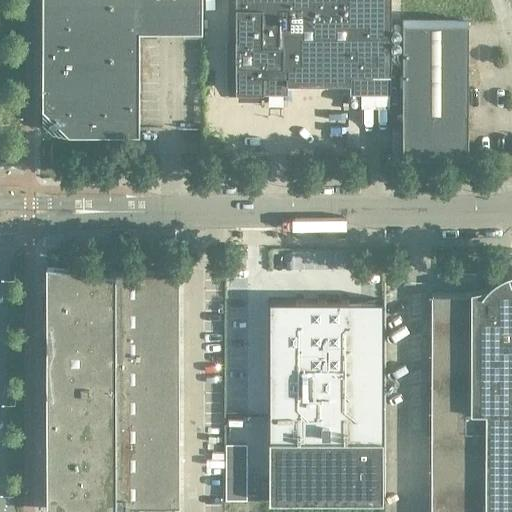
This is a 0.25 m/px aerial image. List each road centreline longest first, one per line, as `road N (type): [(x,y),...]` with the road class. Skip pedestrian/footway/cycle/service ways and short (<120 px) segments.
road 1 (unclassified): [(511,216),(89,213)]
road 2 (unknown): [(181,214),(196,511)]
